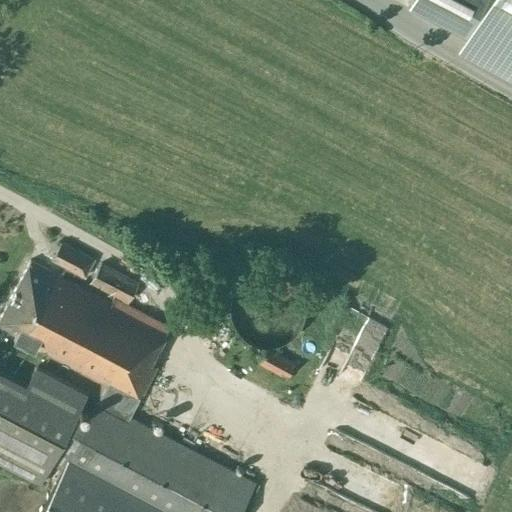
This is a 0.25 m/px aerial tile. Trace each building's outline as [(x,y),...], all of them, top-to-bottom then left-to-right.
[(464,34),(456,48),(511,77),(511,0),(411,0),(409,5),(464,34)] [(60,241),(51,258),(84,275),(93,258),(60,241)] [(110,301),(29,259),(0,315),(0,322),(16,331),(14,336),(16,342),(27,348),(33,346),(34,345),(107,383),(98,399),(97,398),(37,511),(237,511),(254,481),(130,415),(138,400),(139,400),(164,351),(158,348),(169,326),(113,296),(110,301)] [(100,262),(91,279),(128,299),(137,281),(100,262)] [(295,361),(267,347),(258,363),(286,378),(295,361)] [(0,462),(39,483),(87,393),(35,366),(26,383),(0,369),(0,462)]
